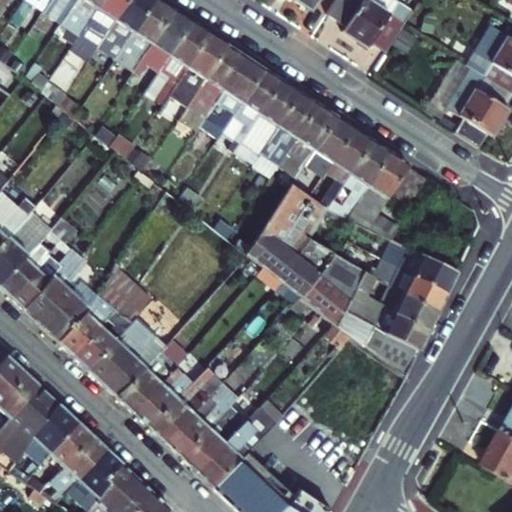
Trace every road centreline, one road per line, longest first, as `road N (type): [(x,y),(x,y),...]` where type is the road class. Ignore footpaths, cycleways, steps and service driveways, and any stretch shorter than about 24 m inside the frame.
road 1 (residential): [(206,0),(511,200)]
road 2 (secondary): [(364,508),(511,251)]
road 3 (residential): [(201,511),(0,322)]
